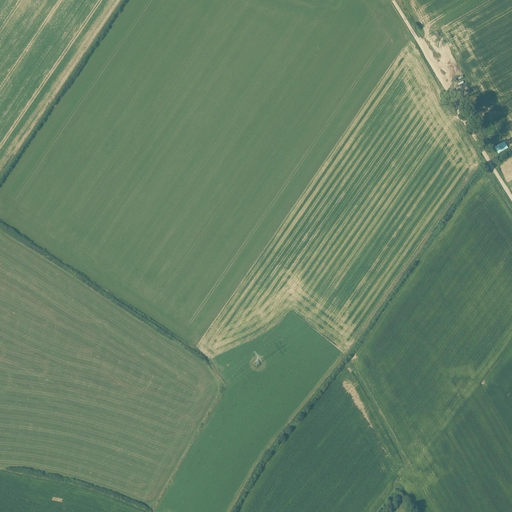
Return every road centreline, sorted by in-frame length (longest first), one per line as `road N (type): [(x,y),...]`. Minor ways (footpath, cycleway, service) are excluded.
road 1 (unclassified): [(511,197),(394,0)]
road 2 (track): [(511,339),(397,485)]
